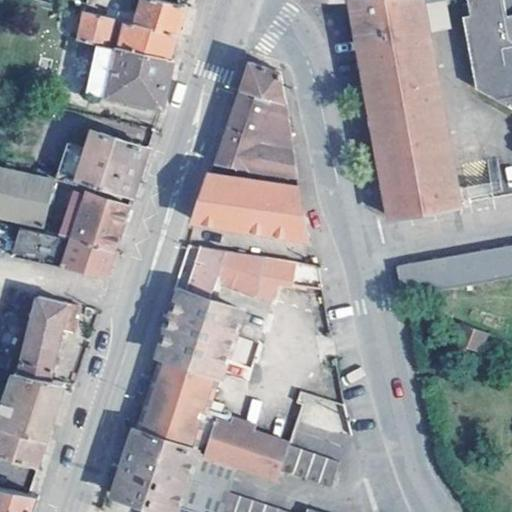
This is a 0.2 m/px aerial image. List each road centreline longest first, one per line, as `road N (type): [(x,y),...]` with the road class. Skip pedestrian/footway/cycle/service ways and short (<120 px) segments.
road 1 (secondary): [(72,511),(240,0)]
road 2 (residential): [(249,0),(287,30),(306,60),(355,247)]
road 3 (residential): [(355,247),(404,440),(431,511)]
road 4 (residential): [(355,247),(511,221)]
